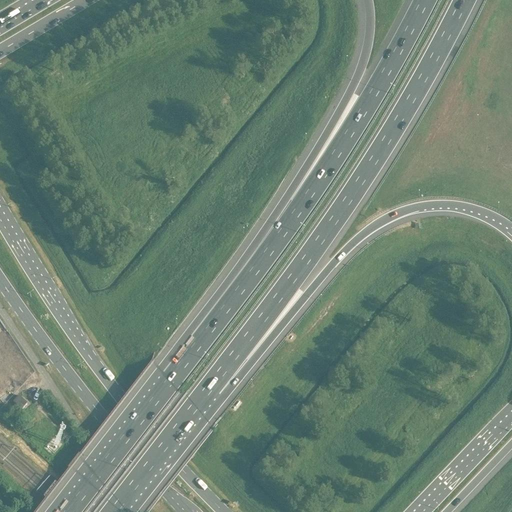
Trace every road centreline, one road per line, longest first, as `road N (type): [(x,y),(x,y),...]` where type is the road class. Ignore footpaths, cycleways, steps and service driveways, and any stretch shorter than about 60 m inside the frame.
road 1 (motorway): [(206,390),(343,202),(463,0)]
road 2 (motorway): [(423,0),(319,182),(166,383)]
road 3 (motorway): [(367,0),(370,30),(356,78),(166,383)]
road 4 (motorway): [(206,390),(385,217),(453,204),(511,230)]
road 5 (primary): [(224,511),(113,384),(0,212)]
road 6 (primary): [(0,278),(101,415),(187,511)]
road 7 (motorway): [(166,383),(67,511)]
road 8 (motorway): [(111,511),(206,390)]
road 9 (motorway): [(511,410),(416,511)]
